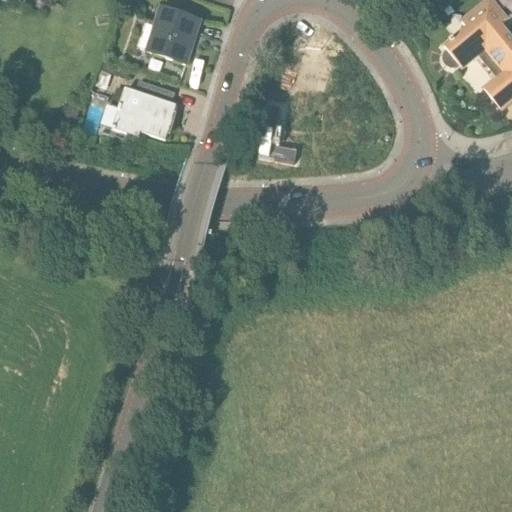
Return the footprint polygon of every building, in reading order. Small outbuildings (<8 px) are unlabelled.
[(488,0),(463,22),(469,29),(453,42),(452,40),(449,43),(451,44),(444,50),(447,53),(443,62),(445,67),(449,70),(454,70),(459,68),(462,71),(485,53),(503,75),(483,91),(501,113),(511,104),(511,41),(500,27),(507,21),(490,0),(488,0)] [(186,67),(200,24),(161,10),(147,53),(186,67)] [(157,103),(125,92),(119,113),(115,113),(109,132),(139,141),(140,135),(146,137),(165,143),(176,109),(157,103)] [(71,132),(77,113),(62,108),(56,127),(71,132)] [(273,112),(264,110),(253,162),(294,170),(298,154),(281,151),(275,150),(277,139),(283,113),(273,112)]
